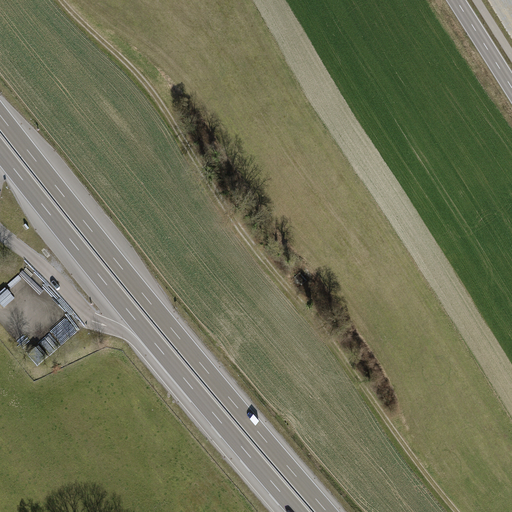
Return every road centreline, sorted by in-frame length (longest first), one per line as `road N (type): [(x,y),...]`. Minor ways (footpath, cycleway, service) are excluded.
road 1 (track): [(65,0),(143,79),(241,230),(314,313),(456,511)]
road 2 (motorway): [(328,511),(0,113)]
road 3 (motorway): [(0,151),(159,349)]
road 4 (motorway): [(159,349),(297,511)]
road 5 (motorway): [(0,232),(91,319),(159,349)]
